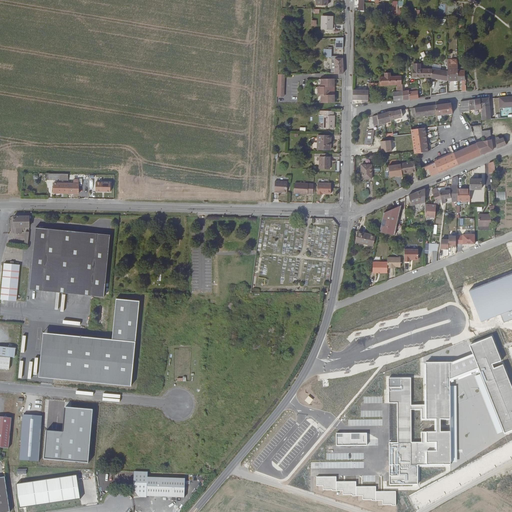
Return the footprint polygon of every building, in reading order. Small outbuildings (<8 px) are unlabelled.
[(332,15),(322,15),(322,29),(334,29),(334,25),(332,25),(332,15)] [(343,73),(343,56),(334,57),(334,73),(343,73)] [(334,73),(334,57),(331,57),(331,72),(331,73),(343,73),(334,73)] [(432,76),(432,68),(413,68),(413,76),(427,76),(427,78),(430,78),(430,76),(432,76)] [(448,79),(448,71),(432,68),(432,76),(432,77),(448,79)] [(459,79),(459,71),(452,71),(452,69),(448,69),(448,71),(448,79),(458,79),(459,79)] [(402,83),(402,75),(391,75),(391,73),(384,73),(384,75),(380,75),(380,76),(378,77),(378,84),(398,83),(402,83)] [(317,85),(317,94),(318,94),(332,94),(334,94),(334,78),(320,78),(320,85),(317,85)] [(369,98),(369,89),(352,89),(352,98),(362,98),(369,98)] [(419,97),(419,90),(403,91),(404,98),(419,97)] [(404,98),(403,91),(398,91),(395,92),(395,94),(389,95),(389,99),(404,98)] [(482,108),(480,97),(477,98),(461,100),(460,105),(461,111),(462,111),(482,108)] [(491,112),(489,97),(480,97),(482,108),(483,119),(490,118),(495,118),(495,112),(491,112)] [(454,112),(452,101),(435,103),(436,114),(437,114),(454,112)] [(436,114),(435,103),(412,107),(413,112),(416,111),(417,115),(435,113),(436,115),(436,114)] [(405,115),(404,112),(402,112),(401,108),(392,110),(390,110),(391,118),(405,115)] [(333,109),(321,109),(321,113),(320,113),(320,120),(321,121),(323,121),(323,126),(334,126),(334,114),(333,114),(333,109)] [(391,118),(390,110),(389,110),(389,111),(383,112),(385,122),(392,120),(391,118)] [(385,122),(383,112),(376,113),(376,114),(371,115),(373,124),(385,122)] [(374,136),(375,129),(367,129),(365,137),(374,136)] [(329,130),(320,130),(320,133),(318,133),(317,148),(328,148),(329,141),(331,141),(331,133),(329,133),(329,130)] [(507,143),(505,136),(499,138),(499,137),(497,138),(498,147),(507,143)] [(427,151),(425,138),(412,140),(413,150),(414,153),(418,152),(427,151)] [(494,148),(492,139),(484,140),(486,152),(493,149),(494,148)] [(466,147),(465,144),(461,146),(459,142),(451,145),(453,151),(454,153),(466,147)] [(482,154),(478,143),(466,147),(454,153),(458,164),(482,154)] [(435,161),(454,153),(453,151),(434,159),(435,161)] [(458,164),(454,153),(435,161),(435,162),(436,162),(440,172),(458,164)] [(330,156),(320,156),(320,168),(329,169),(330,156)] [(416,171),(414,160),(407,162),(408,172),(416,171)] [(440,172),(436,162),(435,162),(426,166),(427,169),(429,167),(432,175),(440,172)] [(371,166),(361,165),(361,179),(370,179),(371,166)] [(67,181),(67,192),(78,192),(78,178),(72,178),(72,181),(67,181)] [(482,190),(482,179),(470,179),(470,190),(482,190)] [(110,190),(110,180),(95,181),(96,190),(110,190)] [(67,192),(67,181),(57,181),(57,191),(67,192)] [(287,181),(274,181),(274,191),(281,192),(281,191),(286,191),(287,181)] [(329,182),(317,182),(317,192),(322,192),(322,191),(329,191),(329,182)] [(312,192),(313,183),(294,183),(293,191),(300,192),(300,193),(306,193),(306,191),(312,192)] [(458,189),(454,189),(454,185),(447,185),(446,189),(447,198),(458,197),(458,189)] [(426,197),(426,188),(410,194),(411,205),(426,203),(426,197)] [(470,203),(470,190),(458,189),(458,197),(457,204),(470,204),(470,203)] [(505,201),(505,193),(496,193),(496,201),(505,201)] [(394,234),(401,204),(384,212),(379,231),(394,234)] [(435,218),(436,205),(426,204),(425,217),(435,218)] [(480,214),(480,226),(493,226),(493,214),(480,214)] [(30,226),(31,216),(16,217),(16,233),(21,233),(21,226),(30,226)] [(111,235),(36,227),(30,289),(104,297),(111,235)] [(375,236),(358,232),(356,243),(373,246),(375,236)] [(475,233),(463,233),(463,243),(475,243),(475,233)] [(449,249),(449,245),(449,239),(442,239),(441,248),(445,248),(445,249),(449,249)] [(438,250),(438,243),(425,243),(426,253),(430,253),(430,251),(438,250)] [(418,259),(418,249),(404,249),(404,260),(405,260),(405,262),(410,262),(410,259),(413,259),(414,260),(417,260),(418,259)] [(399,266),(399,258),(388,258),(388,261),(388,267),(394,267),(394,266),(395,266),(399,266)] [(388,267),(388,261),(373,261),(373,272),(388,272),(388,267)] [(5,264),(1,300),(16,302),(21,266),(15,265),(11,265),(5,264)] [(511,274),(469,292),(481,322),(500,315),(504,322),(511,318),(511,274)] [(131,386),(139,301),(116,299),(112,340),(43,333),(39,377),(131,386)] [(411,405),(410,378),(388,378),(388,403),(398,402),(399,443),(390,443),(389,484),(419,484),(419,466),(450,465),(450,432),(441,432),(441,419),(451,420),(451,379),(479,369),(504,433),(511,429),(511,390),(503,367),(494,370),(492,364),(501,360),(492,336),(470,345),(474,355),(453,363),(427,363),(428,405),(411,405)] [(15,348),(0,345),(0,355),(14,357),(15,348)] [(0,368),(9,370),(10,358),(0,356),(0,368)] [(88,462),(93,409),(66,407),(63,432),(46,431),(43,458),(88,462)] [(42,416),(22,414),(19,460),(39,461),(42,416)] [(11,417),(0,416),(0,447),(8,448),(11,417)] [(366,433),(337,433),(337,445),(366,445),(366,433)] [(148,472),(134,471),(134,488),(139,497),(147,497),(147,496),(184,498),(185,479),(147,478),(148,472)] [(79,498),(76,475),(17,484),(20,507),(79,498)] [(332,490),(343,490),(343,494),(352,494),(352,495),(363,495),(363,499),(372,499),(372,501),(383,500),(383,504),(392,504),(392,506),(396,505),(396,491),(376,492),(376,486),(356,487),(356,481),(336,482),(336,476),(316,477),(317,485),(323,485),(324,489),(332,489),(332,490)]
